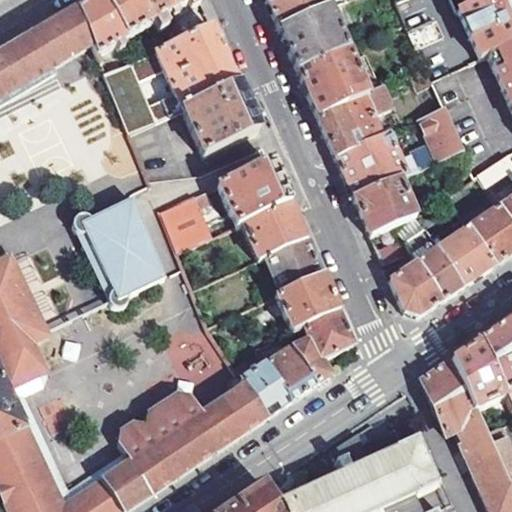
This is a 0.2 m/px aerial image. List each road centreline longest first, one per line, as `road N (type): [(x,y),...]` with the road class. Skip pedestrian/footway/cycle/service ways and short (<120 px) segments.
road 1 (residential): [(229,0),(391,374)]
road 2 (residential): [(391,374),(184,511)]
road 3 (residential): [(511,294),(391,374)]
